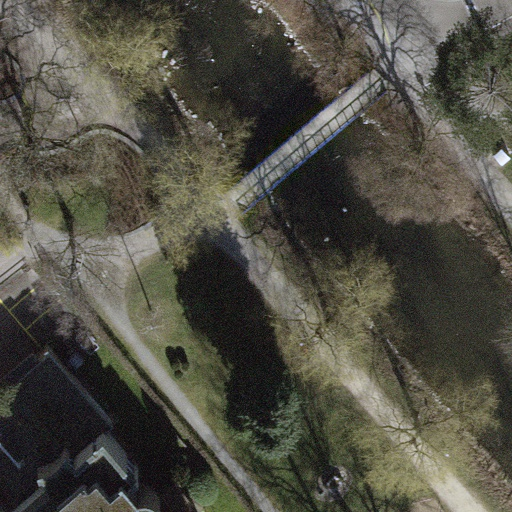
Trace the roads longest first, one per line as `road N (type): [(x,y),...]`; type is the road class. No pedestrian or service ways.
road 1 (track): [(419,41),(414,91),(511,210)]
road 2 (residential): [(497,0),(419,41),(384,0)]
